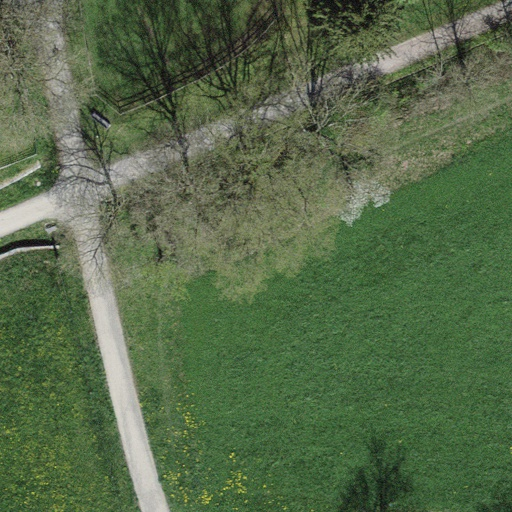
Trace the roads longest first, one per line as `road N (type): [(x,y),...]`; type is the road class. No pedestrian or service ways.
road 1 (track): [(81,190),(511,9)]
road 2 (track): [(154,511),(81,190)]
road 3 (track): [(81,190),(43,0)]
